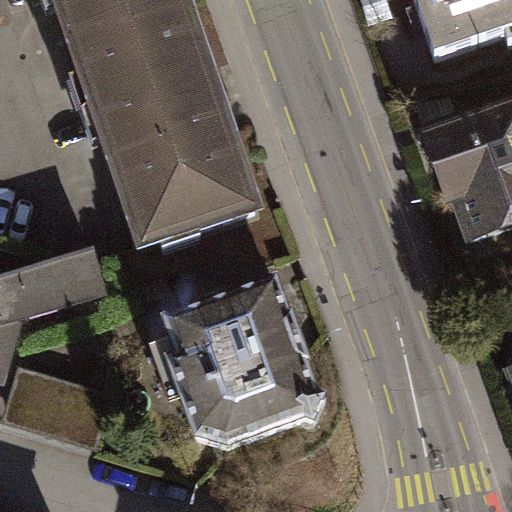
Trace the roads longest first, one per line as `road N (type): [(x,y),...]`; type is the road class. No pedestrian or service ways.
road 1 (secondary): [(450,511),(407,340),(290,0)]
road 2 (residential): [(124,511),(0,473)]
